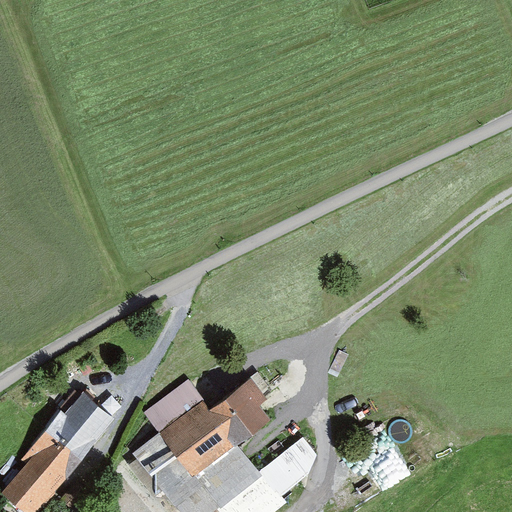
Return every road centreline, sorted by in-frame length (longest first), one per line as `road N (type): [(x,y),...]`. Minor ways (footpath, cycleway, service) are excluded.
road 1 (track): [(511,121),(196,272),(0,385)]
road 2 (track): [(309,511),(329,468),(319,340),(511,193)]
road 3 (track): [(196,272),(183,309),(125,402)]
